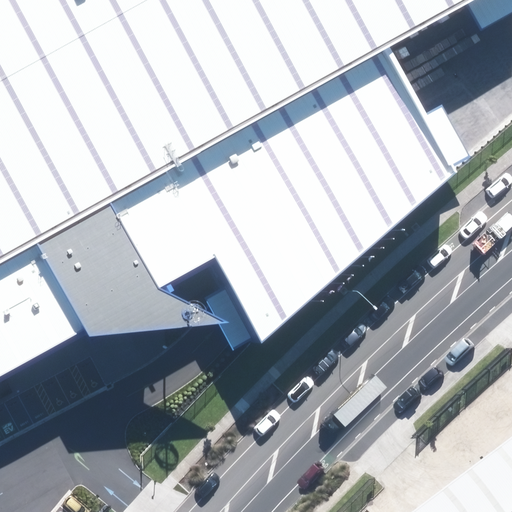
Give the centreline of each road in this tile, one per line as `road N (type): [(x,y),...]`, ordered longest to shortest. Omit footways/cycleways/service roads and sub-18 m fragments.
road 1 (tertiary): [(511,241),(420,312),(236,511)]
road 2 (unknown): [(376,446),(401,472),(433,470),(511,411)]
